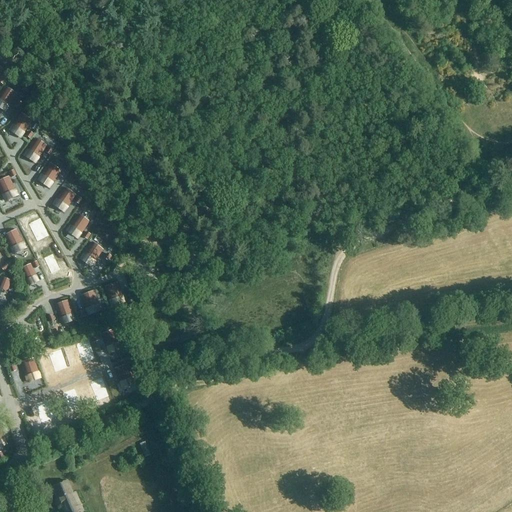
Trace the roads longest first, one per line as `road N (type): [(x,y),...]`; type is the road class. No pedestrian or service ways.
road 1 (track): [(0,471),(154,399),(203,366),(301,349)]
road 2 (track): [(200,214),(184,174),(119,96),(61,0)]
road 3 (track): [(301,349),(323,325),(337,264),(349,248),(468,199)]
road 4 (track): [(301,349),(511,319)]
road 5 (track): [(78,286),(131,265),(200,214)]
